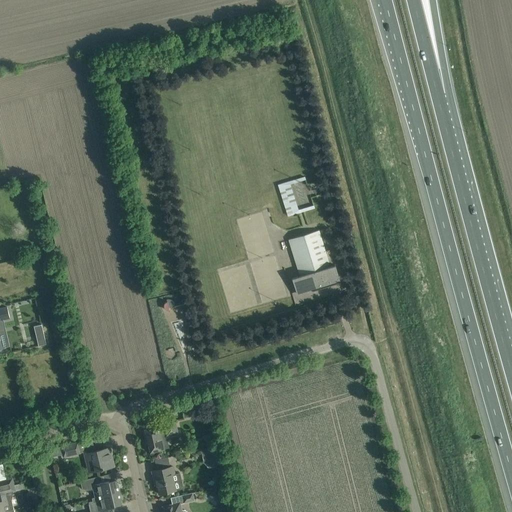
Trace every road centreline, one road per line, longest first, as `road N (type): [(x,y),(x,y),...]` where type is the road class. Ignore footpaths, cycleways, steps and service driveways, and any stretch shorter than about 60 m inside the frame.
road 1 (motorway): [(384,0),(511,473)]
road 2 (residential): [(419,511),(376,355),(358,341),(128,407),(113,425)]
road 3 (motorway): [(511,367),(438,97)]
